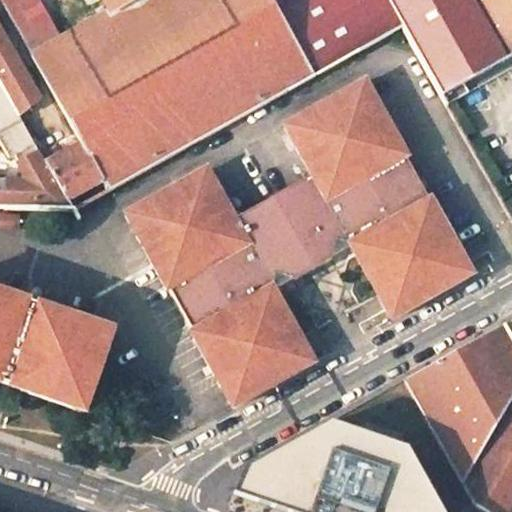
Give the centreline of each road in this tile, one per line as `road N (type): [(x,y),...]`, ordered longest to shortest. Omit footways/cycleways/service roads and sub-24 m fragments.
road 1 (residential): [(130,503),(511,289)]
road 2 (residential): [(0,457),(130,503)]
